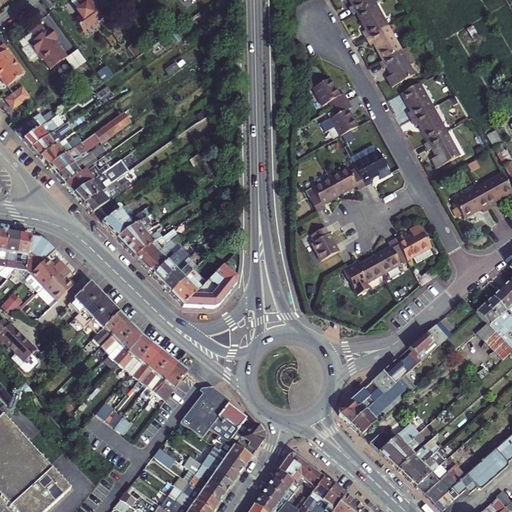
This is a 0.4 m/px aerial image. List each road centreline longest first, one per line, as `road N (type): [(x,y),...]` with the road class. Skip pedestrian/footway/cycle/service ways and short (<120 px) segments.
road 1 (residential): [(320,8),(423,190)]
road 2 (primary): [(257,183),(253,0)]
road 3 (primary): [(303,335),(280,304),(257,183)]
road 4 (residential): [(144,300),(251,399)]
